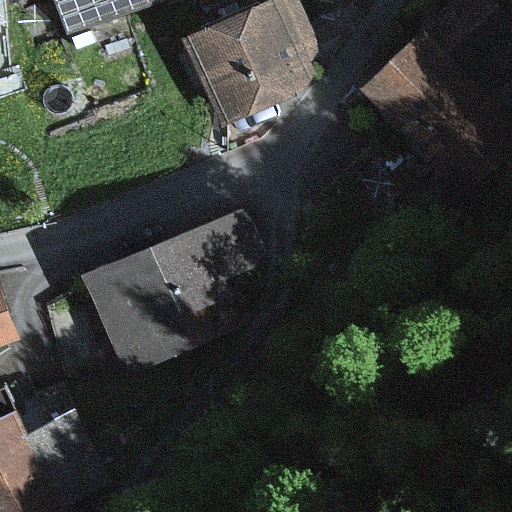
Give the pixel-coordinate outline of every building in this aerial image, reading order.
[(295,0),(278,0),(177,47),(218,135),(300,97),(319,51),(295,0)] [(511,24),(487,0),(456,0),(364,94),(468,195),(511,149),(511,122),(463,75),(511,25),(511,24)] [(373,142),(338,179),(386,224),(421,188),(373,142)] [(386,224),(338,179),(318,199),(383,259),(402,239),(386,224)] [(244,217),(77,288),(115,377),(241,323),(221,277),(262,259),(244,217)] [(0,353),(17,346),(0,305),(0,353)] [(0,511),(88,511),(130,491),(71,372),(22,396),(38,429),(19,439),(0,401),(0,511)]
